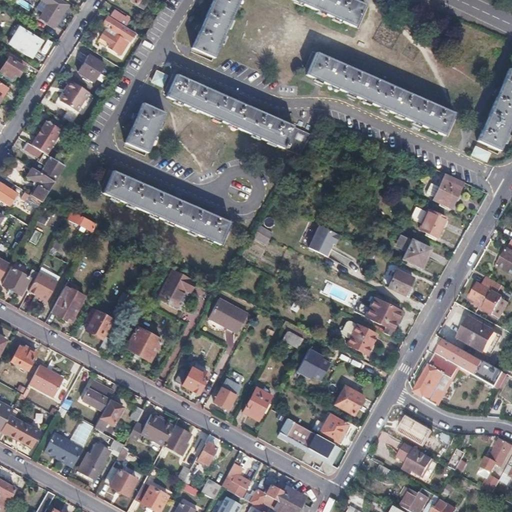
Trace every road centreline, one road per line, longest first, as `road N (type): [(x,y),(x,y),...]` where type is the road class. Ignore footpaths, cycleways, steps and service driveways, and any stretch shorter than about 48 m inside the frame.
road 1 (residential): [(0,309),(334,491)]
road 2 (residential): [(158,52),(284,104),(318,102),(506,184)]
road 3 (tertiary): [(506,184),(391,391)]
road 4 (residential): [(222,197),(111,151),(105,134),(158,52)]
road 5 (residential): [(94,0),(0,147)]
road 6 (residential): [(391,391),(458,425),(511,432)]
